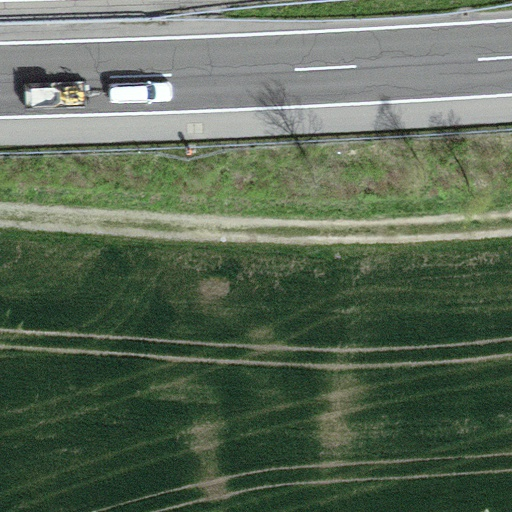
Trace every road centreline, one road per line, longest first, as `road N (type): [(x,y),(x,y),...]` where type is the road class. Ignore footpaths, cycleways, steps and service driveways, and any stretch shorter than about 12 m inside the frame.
road 1 (track): [(0,222),(132,233),(511,221)]
road 2 (motorway): [(0,80),(511,56)]
